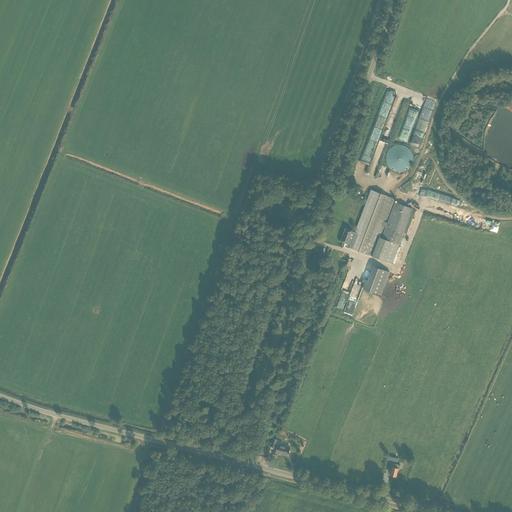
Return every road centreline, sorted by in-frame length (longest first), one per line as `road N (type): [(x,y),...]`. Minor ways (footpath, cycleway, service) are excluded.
road 1 (unclassified): [(235,460),(395,0)]
road 2 (unclassified): [(235,460),(0,396)]
road 3 (unclassified): [(235,460),(429,511)]
